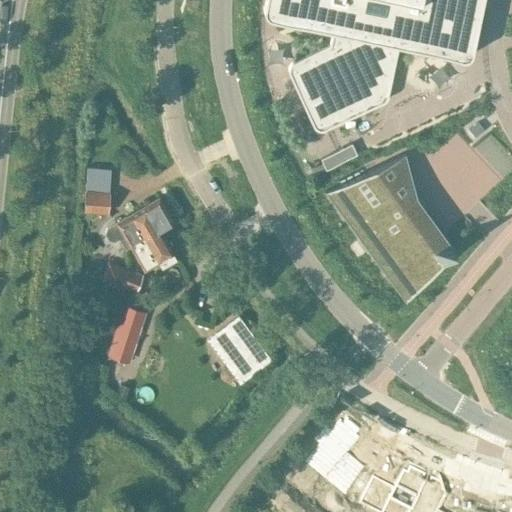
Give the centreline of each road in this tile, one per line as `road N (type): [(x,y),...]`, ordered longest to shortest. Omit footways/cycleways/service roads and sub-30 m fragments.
road 1 (unclassified): [(418,380),(346,316),(279,219),(230,104),(221,0)]
road 2 (residential): [(511,476),(435,443),(370,395)]
road 3 (residential): [(511,266),(418,380)]
